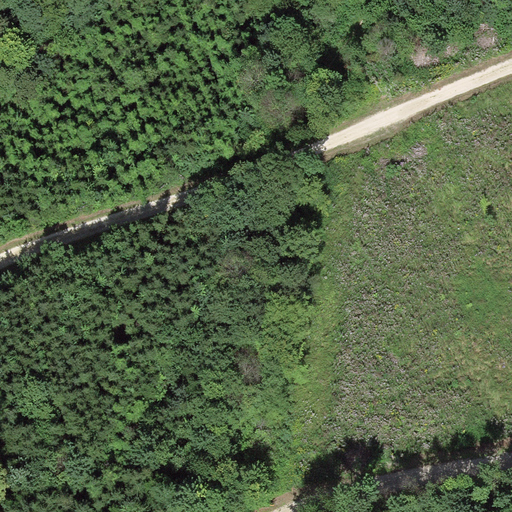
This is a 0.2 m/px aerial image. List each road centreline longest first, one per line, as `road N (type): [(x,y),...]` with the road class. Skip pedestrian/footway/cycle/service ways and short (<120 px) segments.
road 1 (track): [(271,167),(0,262)]
road 2 (track): [(271,167),(511,66)]
road 3 (track): [(294,511),(511,462)]
